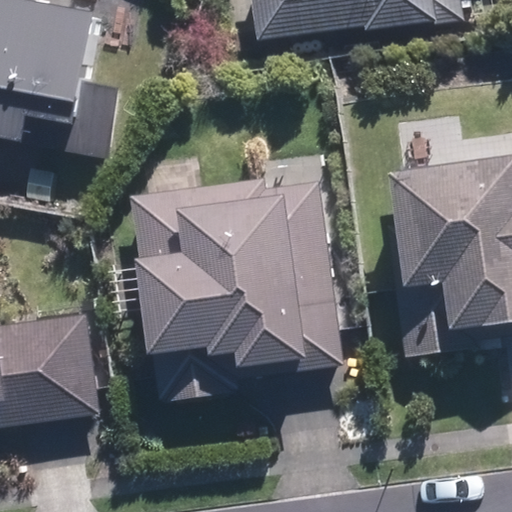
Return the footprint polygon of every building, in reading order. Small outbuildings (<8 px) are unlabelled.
[(0,0),(0,170),(8,172),(12,141),(129,157),(138,95),(101,90),(106,50),(134,54),(141,0),(0,0)] [(266,0),(269,32),(475,21),(473,0),(266,0)] [(511,153),(423,165),(426,221),(406,223),(414,359),(501,354),(499,320),(511,319),(511,153)] [(144,194),(150,277),(163,276),(168,348),(232,343),(232,351),(263,349),(264,362),(308,359),(309,371),(349,368),(336,181),(144,194)] [(108,311),(12,312),(12,263),(0,262),(0,409),(6,410),(6,422),(108,422),(108,311)]
